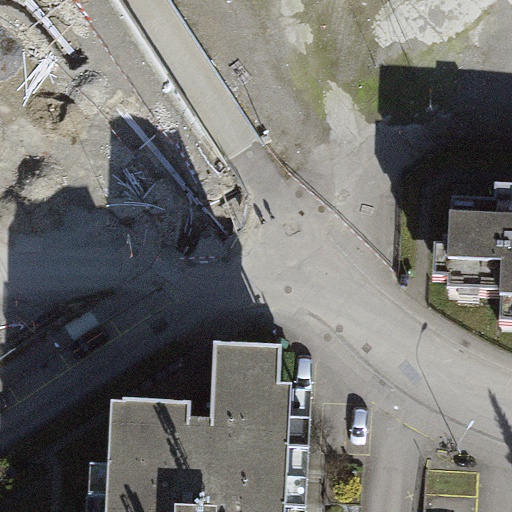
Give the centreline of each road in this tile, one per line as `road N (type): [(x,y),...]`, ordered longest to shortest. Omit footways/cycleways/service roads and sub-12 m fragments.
road 1 (residential): [(289,247),(194,292),(0,426)]
road 2 (residential): [(289,247),(371,330),(460,389),(511,406)]
